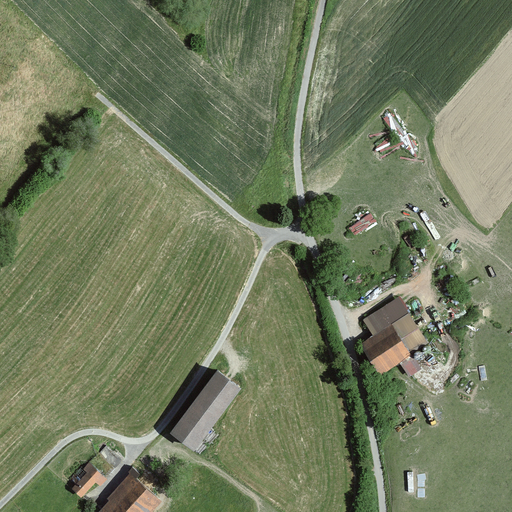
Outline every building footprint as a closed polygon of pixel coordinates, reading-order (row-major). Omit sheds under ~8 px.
[(357,220),(361,227),(376,220),(373,213),(357,220)] [(375,336),(363,343),(381,373),(432,343),(403,293),(363,316),(375,336)] [(217,367),(170,429),(194,448),(241,386),(217,367)] [(91,464),(72,485),(82,495),(96,481),(99,485),(106,478),(91,464)] [(129,475),(98,511),(147,511),(158,500),(129,475)]
